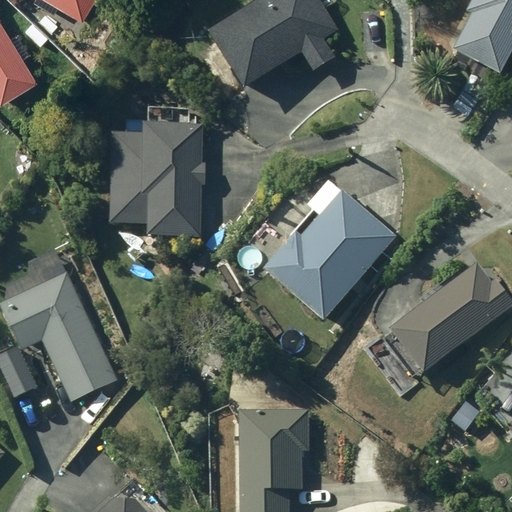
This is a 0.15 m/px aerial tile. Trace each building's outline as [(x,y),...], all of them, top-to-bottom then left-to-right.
[(0,0),(0,104),(33,83),(19,62),(27,56),(13,36),(9,39),(0,26),(0,0),(31,0),(30,3),(53,15),(55,10),(81,23),(93,0),(0,0)] [(321,43),(334,34),(312,0),(260,0),(200,37),(236,96),(295,59),(307,77),(332,61),(321,43)] [(511,0),(470,0),(461,18),(466,21),(448,53),(495,79),(511,46),(511,0)] [(379,16),(362,16),(362,50),(379,50),(379,16)] [(141,227),(141,241),(197,241),(198,189),(202,189),(203,167),(198,167),(198,129),(136,129),(136,136),(108,136),(107,227),(141,227)] [(290,238),(258,275),(317,327),(393,240),(339,194),(337,196),(325,185),(302,211),(313,222),(295,242),(290,238)] [(472,266),(383,335),(417,380),(511,308),(492,283),(488,286),(472,266)] [(63,277),(0,307),(0,320),(17,356),(38,345),(68,407),(116,384),(63,277)] [(286,511),(287,492),(299,492),(298,454),(306,454),(305,414),(236,414),(236,511),(286,511)] [(382,440),(357,440),(356,481),(381,481),(382,440)] [(90,511),(136,511),(131,507),(111,507),(104,499),(90,511)]
